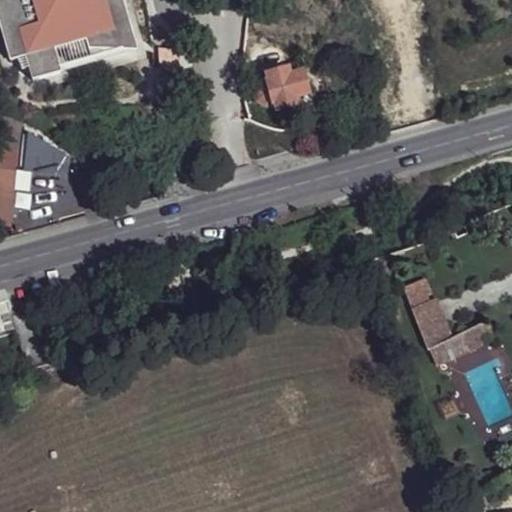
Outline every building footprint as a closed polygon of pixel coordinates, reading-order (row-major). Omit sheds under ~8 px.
[(0,0),(0,25),(11,63),(26,58),(34,82),(61,73),(51,40),(84,30),(90,50),(126,50),(123,41),(133,38),(121,0),(0,0)] [(90,50),(84,30),(51,40),(61,73),(136,50),(133,38),(123,41),(126,50),(90,50)] [(302,72),(290,75),(288,70),(267,75),(268,81),(259,83),(255,92),(258,100),(268,106),(274,103),(276,109),(298,103),(297,97),(308,94),(302,72)] [(20,120),(0,117),(0,224),(9,226),(20,120)] [(324,140),(311,143),(314,154),(328,151),(324,140)] [(35,189),(41,214),(61,210),(56,185),(35,189)] [(452,339),(429,283),(404,293),(427,351),(452,339)] [(489,340),(481,324),(452,339),(427,351),(434,368),(489,340)]
